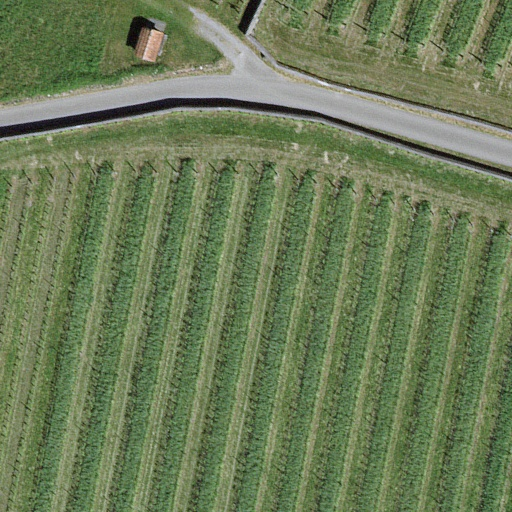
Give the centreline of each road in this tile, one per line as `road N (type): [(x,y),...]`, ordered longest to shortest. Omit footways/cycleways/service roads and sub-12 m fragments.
road 1 (unclassified): [(0,119),(196,90),(290,90),(511,155)]
road 2 (track): [(168,0),(236,53),(265,89)]
